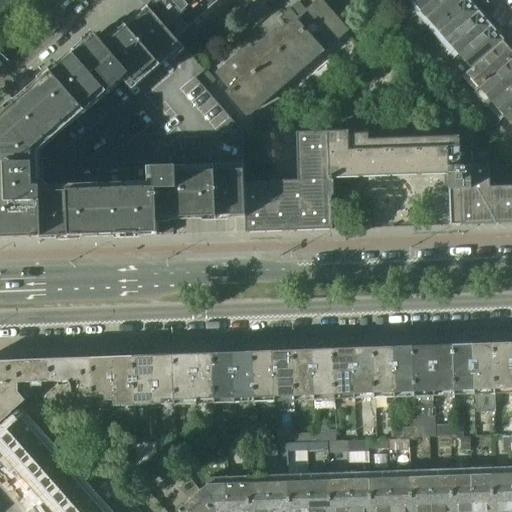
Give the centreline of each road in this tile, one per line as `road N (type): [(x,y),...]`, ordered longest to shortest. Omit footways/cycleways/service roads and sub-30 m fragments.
road 1 (primary): [(0,320),(511,301)]
road 2 (primary): [(511,264),(0,280)]
road 3 (residential): [(0,81),(93,0)]
